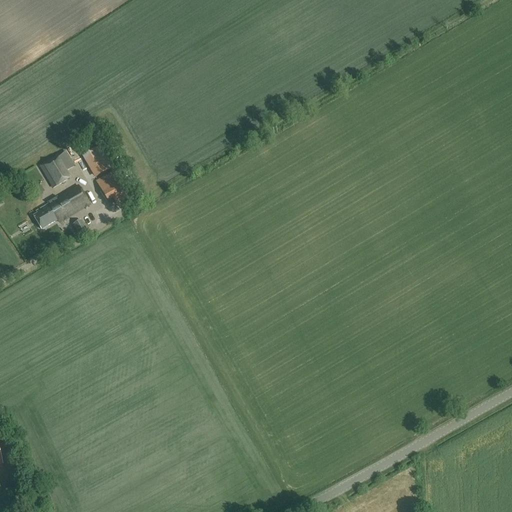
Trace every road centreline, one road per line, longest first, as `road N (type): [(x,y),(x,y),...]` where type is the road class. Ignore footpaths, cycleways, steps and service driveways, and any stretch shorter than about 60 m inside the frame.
road 1 (track): [(484,0),(116,216)]
road 2 (tertiary): [(292,511),(511,391)]
